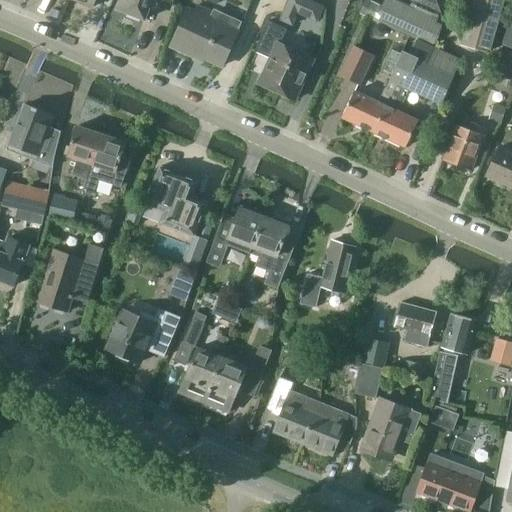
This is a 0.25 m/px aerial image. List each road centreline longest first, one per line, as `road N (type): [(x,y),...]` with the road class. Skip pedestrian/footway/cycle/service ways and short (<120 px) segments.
road 1 (tertiary): [(327,511),(0,352)]
road 2 (tertiary): [(511,251),(214,114)]
road 3 (tertiary): [(214,114),(92,57)]
road 4 (residential): [(214,114),(272,0)]
